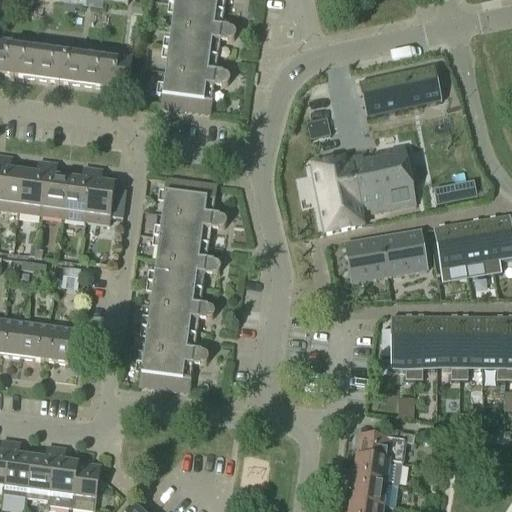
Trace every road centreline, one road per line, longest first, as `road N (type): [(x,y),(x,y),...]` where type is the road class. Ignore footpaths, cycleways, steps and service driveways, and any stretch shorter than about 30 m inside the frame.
road 1 (residential): [(262,164),(279,95),(304,64),(454,29)]
road 2 (residential): [(106,404),(142,149)]
road 3 (residential): [(262,418),(281,276),(262,164)]
road 4 (residential): [(106,404),(262,418)]
road 5 (residential): [(142,149),(114,122),(0,106)]
road 6 (residential): [(347,312),(333,418),(312,425)]
road 7 (residential): [(0,427),(83,438),(102,425),(106,404)]
road 8 (residential): [(142,149),(262,164)]
